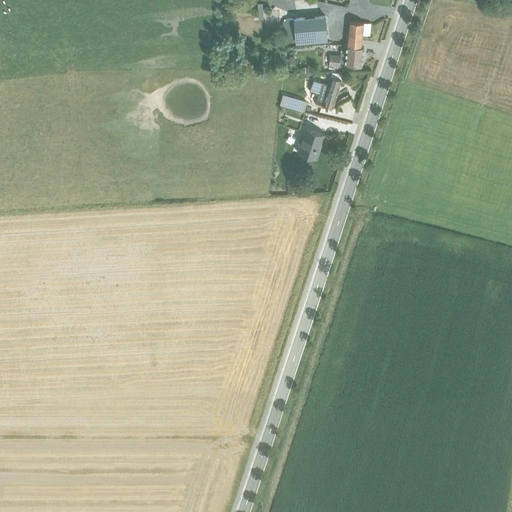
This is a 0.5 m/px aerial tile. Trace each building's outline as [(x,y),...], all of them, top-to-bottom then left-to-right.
[(286,21),(283,22),(284,39),(296,38),(297,43),(328,40),(326,15),(286,19),(286,21)] [(347,45),(362,47),(363,34),(370,35),(371,23),(349,21),(347,45)] [(362,47),(347,45),(346,50),(341,50),(341,54),(330,54),(329,68),(339,70),(340,63),(362,65),(364,47),(362,47)] [(296,55),(289,56),(290,64),(297,63),(296,55)] [(342,79),(331,76),(329,84),(314,79),(310,92),(319,94),(316,105),(321,106),(321,107),(323,108),(324,107),(332,109),(332,107),(333,107),(342,79)] [(283,94),(281,104),(305,111),(307,101),(283,94)] [(300,136),(298,142),(301,143),(298,152),(309,156),(309,157),(313,158),(315,157),(317,158),(325,133),(306,127),(302,136),(300,136)] [(305,178),(288,180),(288,192),(306,191),(305,178)]
